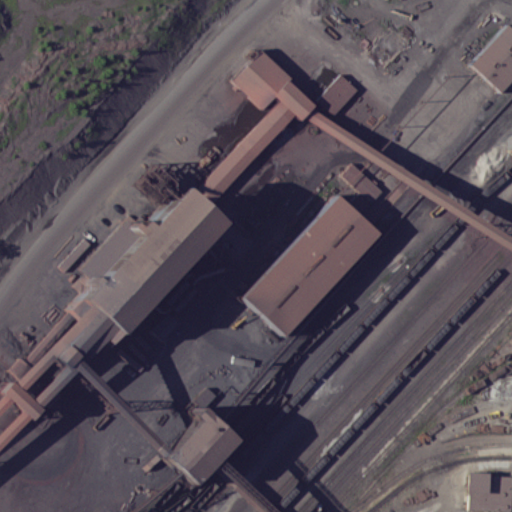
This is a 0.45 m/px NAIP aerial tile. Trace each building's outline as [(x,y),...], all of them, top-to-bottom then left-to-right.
[(503,23),(511,31),(511,73),(495,92),(465,65),(503,23)] [(226,81),(258,48),(287,75),(284,79),(270,94),(255,109),(226,81)] [(338,72),(355,88),(331,115),(314,99),(338,72)] [(270,94),(275,100),(291,115),(296,119),(300,115),(308,106),(310,103),(284,79),(270,94)] [(186,196),(275,100),(291,115),(201,209),(186,196)] [(511,258),(300,115),(308,106),(511,243),(511,258)] [(368,202),(379,191),(349,162),(338,174),(368,202)] [(173,183),(186,196),(201,209),(211,218),(109,330),(102,324),(84,309),(78,302),(71,296),(173,183)] [(330,193),(371,230),(278,336),(236,299),(330,193)] [(84,309),(78,302),(4,382),(12,390),(42,355),(84,309)] [(42,355),(84,309),(102,324),(69,361),(63,368),(60,370),(60,371),(53,365),(42,355)] [(157,340),(144,328),(161,310),(174,322),(157,340)] [(69,361),(63,368),(156,455),(162,448),(69,361)] [(62,372),(60,370),(60,371),(53,365),(22,398),(30,406),(62,372)] [(0,382),(2,380),(33,408),(23,419),(20,416),(12,409),(3,400),(0,397),(0,382)] [(192,399),(203,386),(213,395),(201,408),(192,399)] [(0,422),(12,409),(20,416),(0,437),(0,422)] [(155,456),(156,455),(162,448),(198,410),(222,432),(228,438),(185,484),(179,478),(155,456)] [(464,472),(510,474),(508,511),(465,508),(466,492),(463,492),(464,472)]
